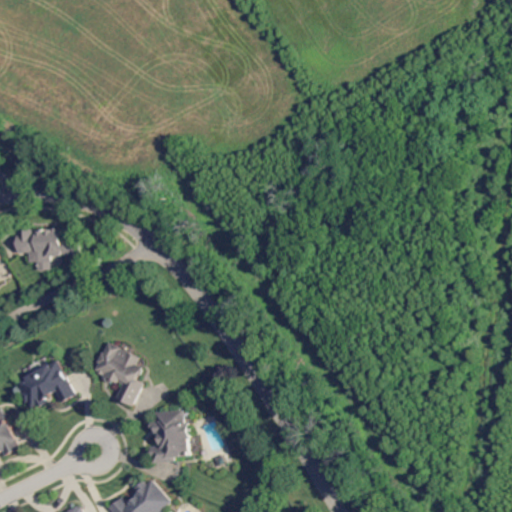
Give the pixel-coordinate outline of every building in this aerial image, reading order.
[(63,231),(66,231),(67,239),(67,240),(72,240),(72,239),(84,238),(85,255),(66,255),(66,257),(55,257),(55,262),(34,263),(33,253),(22,254),(21,231),(38,230),(38,232),(39,235),(40,234),(40,232),(57,231),(57,229),(63,229),(63,231)] [(133,353),(143,359),(140,365),(145,368),(147,371),(144,376),(142,376),(140,380),(149,385),(147,388),(138,405),(137,407),(121,399),(119,398),(121,395),(126,385),(121,382),(115,379),(113,383),(111,382),(108,380),(106,379),(105,379),(107,376),(100,373),(101,371),(99,370),(103,363),(101,363),(106,353),(107,353),(113,342),(121,346),(123,348),(133,353)] [(80,393),(81,395),(66,404),(59,391),(50,396),(48,397),(52,403),(41,409),(40,407),(36,409),(34,406),(32,403),(30,404),(24,394),(26,393),(27,393),(21,383),(31,378),(52,366),(62,360),(70,376),(80,393)] [(10,456),(9,454),(7,451),(0,454),(0,410),(1,410),(4,409),(16,431),(23,445),(25,449),(23,450),(10,456)] [(194,438),(195,452),(196,457),(184,458),(179,459),(180,462),(158,465),(156,465),(154,448),(163,447),(162,434),(161,431),(161,430),(159,431),(155,431),(154,421),(160,420),(159,414),(180,412),(190,410),(194,438)] [(176,503),(166,511),(164,511),(116,511),(114,509),(114,508),(123,500),(127,497),(130,501),(134,505),(135,504),(134,503),(141,498),(142,497),(140,494),(143,492),(140,488),(144,485),(148,481),(149,482),(151,484),(156,480),(176,503)]
